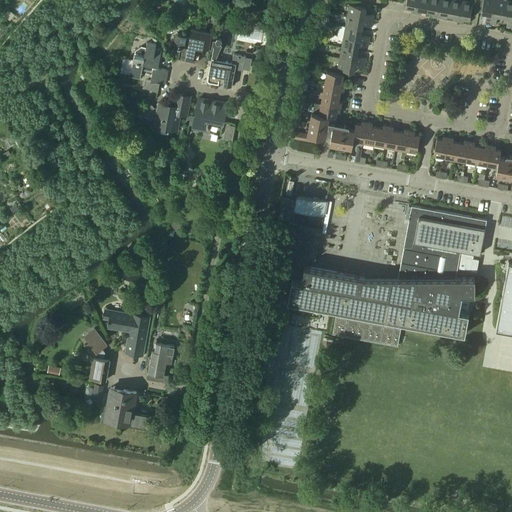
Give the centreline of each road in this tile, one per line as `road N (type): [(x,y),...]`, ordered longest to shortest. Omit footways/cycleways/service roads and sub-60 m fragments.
road 1 (track): [(108,0),(37,80),(87,173),(89,219),(69,249),(0,284)]
road 2 (tertiary): [(190,504),(213,469),(262,197)]
road 3 (residential): [(431,119),(369,103),(387,20),(511,42)]
road 4 (residential): [(123,368),(139,382),(177,389),(189,383),(227,190)]
road 5 (tertiary): [(271,155),(284,77),(310,0)]
road 6 (residential): [(227,190),(243,102),(194,88),(184,76)]
road 7 (residential): [(271,155),(420,182)]
